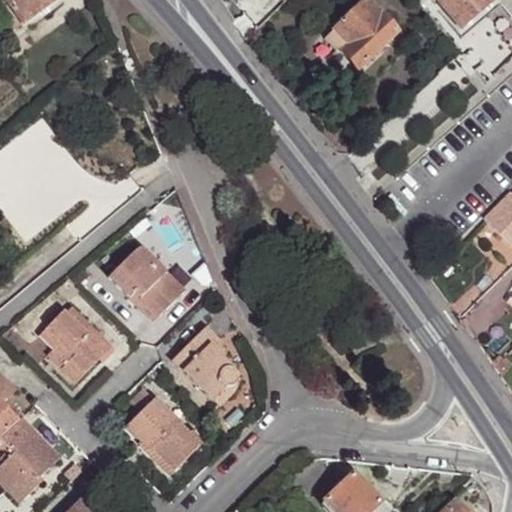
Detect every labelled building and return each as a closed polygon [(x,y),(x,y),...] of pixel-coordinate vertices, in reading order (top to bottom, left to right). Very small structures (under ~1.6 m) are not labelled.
[(2,0),(0,0),(0,12),(14,32),(23,26),(2,0)] [(58,0),(2,0),(23,26),(58,0)] [(398,33),(366,0),(365,0),(333,31),(348,47),(341,53),(358,71),(398,33)] [(432,0),(459,30),(493,0),(432,0)] [(494,0),(493,0),(459,30),(463,36),(499,5),(494,0)] [(341,53),(348,47),(333,31),(324,39),(339,55),(341,53)] [(511,196),(485,223),(511,249),(511,196)] [(184,292),(141,249),(140,250),(136,252),(109,278),(130,300),(135,294),(159,319),(184,292)] [(135,294),(130,300),(153,324),(159,319),(135,294)] [(71,309),(65,315),(86,335),(91,330),(71,309)] [(62,370),(76,384),(99,361),(101,363),(113,351),(91,330),(86,335),(65,315),(63,313),(39,337),(53,351),(67,364),(62,370)] [(221,344),(206,329),(172,363),(213,403),(226,389),(229,389),(233,389),(236,385),(238,381),(237,378),(237,375),(234,372),(221,360),(214,352),(219,347),(221,344)] [(219,347),(214,352),(221,360),(226,355),(219,347)] [(48,356),(62,370),(67,364),(53,351),(48,356)] [(500,357),(493,364),(502,378),(511,367),(511,365),(506,360),(505,362),(500,357)] [(0,375),(0,401),(18,421),(23,417),(7,400),(15,391),(0,375)] [(226,389),(213,403),(216,406),(233,389),(229,389),(226,389)] [(149,449),(174,473),(201,445),(154,401),(153,402),(143,391),(130,405),(140,414),(125,430),(147,451),(149,449)] [(0,438),(18,421),(0,401),(0,438)] [(0,467),(0,486),(7,494),(18,483),(29,495),(42,482),(39,480),(35,476),(40,471),(44,475),(60,459),(21,420),(0,439),(0,441),(13,454),(0,467)] [(147,451),(145,453),(170,477),(174,473),(149,449),(147,451)] [(305,465),(290,475),(304,494),(328,477),(316,461),(313,461),(305,465)] [(40,471),(35,476),(39,480),(44,475),(40,471)] [(371,511),(380,504),(352,476),(348,479),(342,473),(333,481),(340,488),(336,491),(329,485),(318,496),(325,501),(323,504),(330,511),(371,511)] [(333,481),(329,485),(336,491),(340,488),(333,481)] [(18,483),(7,494),(19,505),(29,495),(18,483)] [(102,511),(87,496),(70,511),(102,511)] [(464,511),(454,502),(443,511),(464,511)]
